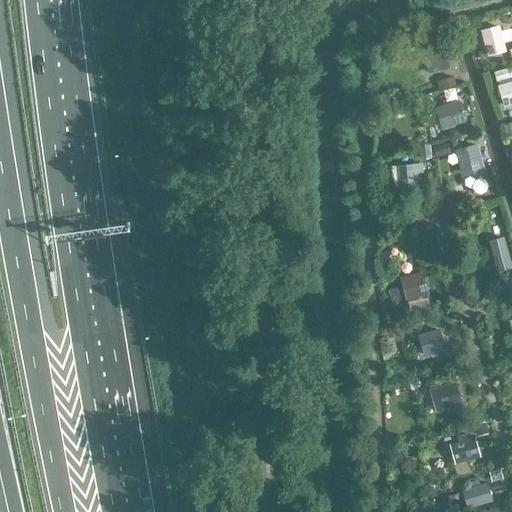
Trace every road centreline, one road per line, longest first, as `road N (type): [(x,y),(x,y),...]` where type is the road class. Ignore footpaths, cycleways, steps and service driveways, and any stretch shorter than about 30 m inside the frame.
road 1 (motorway): [(129,511),(51,0)]
road 2 (unclassified): [(274,511),(250,0)]
road 3 (motorway): [(65,511),(0,155)]
